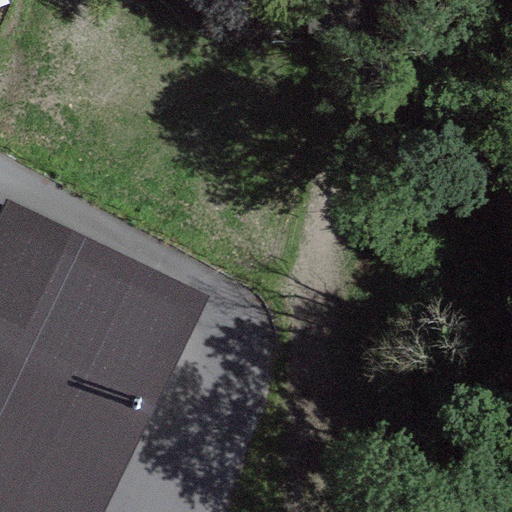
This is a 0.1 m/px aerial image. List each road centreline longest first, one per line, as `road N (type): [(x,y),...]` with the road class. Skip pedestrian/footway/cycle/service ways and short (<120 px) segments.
road 1 (track): [(511,273),(467,63),(464,0)]
road 2 (track): [(447,511),(511,287)]
